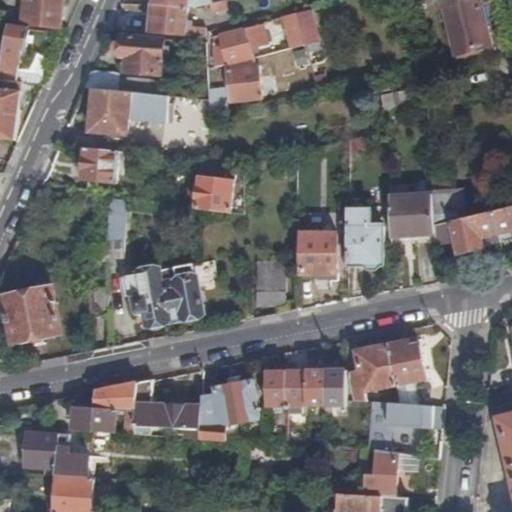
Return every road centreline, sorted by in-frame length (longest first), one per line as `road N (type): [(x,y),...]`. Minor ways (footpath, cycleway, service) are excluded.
road 1 (residential): [(478,291),(0,386)]
road 2 (residential): [(0,232),(108,0)]
road 3 (residential): [(454,511),(478,291)]
